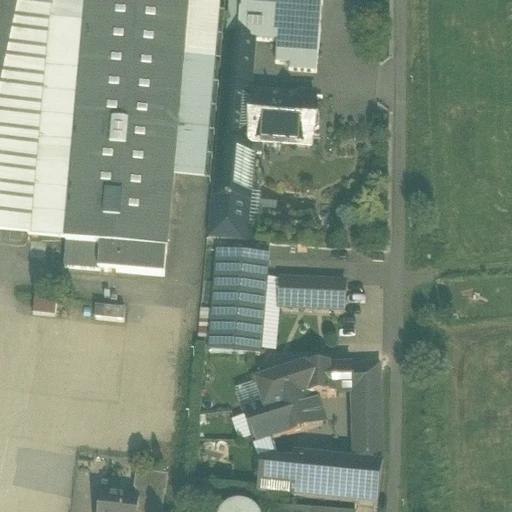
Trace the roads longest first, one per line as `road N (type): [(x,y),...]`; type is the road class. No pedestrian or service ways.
road 1 (unclassified): [(399,0),(393,469)]
road 2 (unknown): [(0,178),(38,0)]
